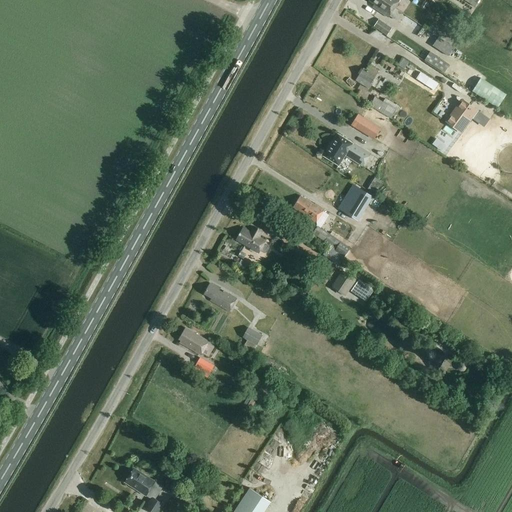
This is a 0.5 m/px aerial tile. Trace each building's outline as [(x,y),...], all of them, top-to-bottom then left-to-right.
[(387,18),(395,8),(382,0),(368,0),(368,1),(374,5),(372,7),(387,18)] [(387,35),(392,28),(379,19),(374,26),(387,35)] [(448,56),(454,47),(438,37),(433,45),(448,56)] [(444,73),(450,65),(430,51),(424,60),(444,73)] [(429,79),(434,70),(414,58),(408,69),(418,74),(419,73),(429,79)] [(378,71),(369,65),(366,70),(363,68),(355,80),(369,89),(372,85),(383,92),(387,85),(375,77),(378,71)] [(506,94),(480,77),(471,91),(497,108),(506,94)] [(363,86),(359,94),(368,98),(371,90),(363,86)] [(391,118),(398,106),(377,93),(370,105),(391,118)] [(446,120),(444,122),(461,134),(478,111),(462,98),(460,100),(461,101),(458,106),(457,105),(450,114),(451,115),(447,120),(446,120)] [(371,121),(378,116),(370,106),(368,108),(362,101),(358,105),(371,121)] [(352,144),(337,134),(323,156),(338,166),(345,156),(346,156),(346,157),(362,167),(370,154),(353,143),(352,144)] [(374,195),(356,184),(340,210),(358,221),(374,195)] [(378,188),(371,184),(368,189),(375,193),(378,188)] [(316,223),(317,220),(323,211),(324,209),(314,203),(314,204),(300,196),(292,208),(316,223)] [(364,232),(377,219),(369,212),(356,225),(364,232)] [(350,248),(341,242),(339,244),(326,235),(328,232),(318,225),(313,233),(336,249),(335,250),(344,256),(350,248)] [(258,237),(262,231),(254,227),(250,233),(242,228),(236,240),(259,253),(260,250),(265,253),(267,252),(270,247),(269,244),(265,242),(265,241),(258,237)] [(358,237),(355,241),(362,246),(365,241),(358,237)] [(327,249),(322,256),(337,266),(342,259),(334,253),(327,248),(327,249)] [(241,251),(237,256),(243,260),(246,254),(241,251)] [(346,296),(357,279),(342,270),(332,287),(346,296)] [(357,281),(350,292),(365,302),(372,291),(357,281)] [(223,292),(219,290),(220,288),(210,283),(203,294),(211,298),(209,301),(229,312),(237,298),(224,291),(223,292)] [(262,335),(249,327),(247,331),(244,329),(241,334),(244,336),(243,336),(248,339),(257,344),(262,335)] [(179,343),(201,355),(208,342),(185,328),(179,339),(181,341),(179,343)] [(43,352),(49,341),(44,338),(38,349),(43,352)] [(248,339),(244,346),(252,351),(257,344),(248,339)] [(210,373),(215,365),(201,357),(196,365),(210,373)] [(146,496),(155,482),(134,468),(125,483),(146,496)] [(151,511),(159,511),(165,504),(154,496),(146,508),(151,511)]
